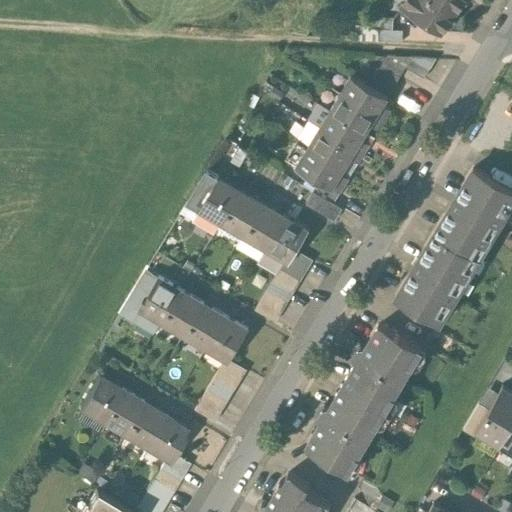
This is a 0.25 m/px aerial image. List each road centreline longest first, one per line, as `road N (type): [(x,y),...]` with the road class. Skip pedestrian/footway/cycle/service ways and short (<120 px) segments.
road 1 (residential): [(212,511),(495,49)]
road 2 (track): [(495,49),(0,24)]
